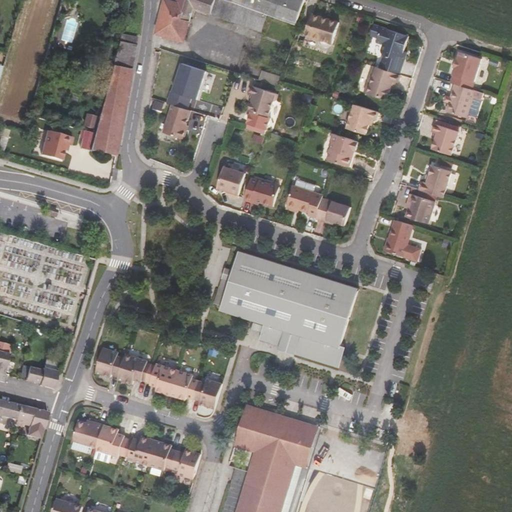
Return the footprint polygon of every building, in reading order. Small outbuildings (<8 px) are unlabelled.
[(177,0),(176,3),(167,0),(165,0),(157,33),(185,41),(194,8),(263,32),(269,14),(228,0),(177,0)] [(228,0),(269,14),(297,24),(305,0),(228,0)] [(334,42),(341,21),(313,12),(307,34),(322,38),(321,40),(323,43),(329,45),(332,44),(333,42),(334,42)] [(381,68),(401,75),(405,61),(401,60),(403,53),(405,53),(411,35),(376,24),(372,36),(379,38),(378,42),(385,45),(383,51),(385,55),(381,68)] [(119,41),(136,45),(137,45),(138,38),(121,34),(119,41)] [(131,70),(136,45),(119,41),(112,66),(131,70)] [(456,68),(451,83),(456,84),(459,85),(462,86),(472,89),(482,59),(461,52),(458,60),(457,60),(454,67),(456,68)] [(172,93),(169,105),(173,107),(189,111),(192,99),(193,97),(199,99),(206,72),(182,65),(174,93),(172,93)] [(115,156),(131,70),(112,66),(94,133),(90,150),(115,156)] [(399,83),(402,75),(401,75),(381,68),(374,66),(366,92),(388,100),(394,81),(399,83)] [(260,79),(278,84),(281,75),(263,70),(260,79)] [(462,86),(459,85),(457,92),(454,91),(448,112),(468,118),(470,114),(478,117),(485,94),(472,89),(462,86)] [(281,95),(254,86),(251,94),(255,95),(257,96),(255,102),(252,112),(270,118),(275,102),(278,101),(281,95)] [(377,120),(379,112),(355,104),(348,128),(367,134),(370,125),(372,118),(374,119),(377,120)] [(188,127),(192,112),(189,111),(173,107),(165,135),(186,141),(188,131),(186,131),(188,127)] [(95,118),(86,115),(83,128),(92,130),(95,118)] [(459,131),(436,124),(433,132),(438,133),(433,149),(452,155),(459,131)] [(47,131),(40,155),(61,160),(64,150),(65,145),(68,145),(70,146),(72,137),(47,131)] [(88,150),(93,133),(85,131),(80,148),(88,150)] [(357,151),(360,142),(334,134),(332,142),(333,145),(329,160),(350,167),(353,156),(350,155),(353,149),(357,151)] [(423,181),(420,190),(434,194),(444,197),(452,171),(434,165),(430,176),(428,183),(426,182),(423,181)] [(239,198),(247,174),(225,167),(218,189),(231,193),(230,195),(239,198)] [(281,187),(252,178),(245,200),(253,203),(254,200),(274,207),(281,187)] [(288,205),(310,212),(309,215),(317,217),(323,198),(324,195),(316,193),(294,186),(288,205)] [(429,224),(436,202),(432,200),(434,194),(420,190),(419,196),(411,194),(409,202),(411,203),(407,217),(429,224)] [(352,207),(323,198),(317,217),(317,219),(328,222),(328,220),(346,225),(352,207)] [(409,243),(414,225),(396,219),(386,250),(419,260),(423,248),(409,243)] [(241,251),(235,270),(232,278),(224,275),(216,303),(224,305),(222,309),(265,323),(265,325),(255,322),(253,328),(263,331),(263,332),(268,333),(268,332),(276,335),(273,343),(282,345),(281,349),(340,367),(347,347),(342,345),(360,289),(241,251)] [(235,270),(227,267),(224,275),(232,278),(235,270)] [(268,333),(263,332),(261,339),(273,343),(276,335),(268,332),(268,333)] [(210,354),(217,356),(220,349),(212,346),(210,354)] [(105,347),(98,369),(105,371),(105,374),(112,376),(113,373),(120,375),(126,358),(119,356),(120,352),(105,347)] [(0,350),(0,379),(5,381),(6,375),(5,374),(9,353),(0,350)] [(128,378),(127,381),(134,383),(135,379),(142,382),(143,379),(148,363),(148,361),(127,354),(126,358),(120,375),(128,378)] [(46,359),(44,367),(56,370),(58,362),(46,359)] [(153,364),(148,363),(143,379),(148,381),(153,364)] [(156,365),(153,364),(148,381),(152,382),(156,365)] [(157,390),(165,393),(165,389),(173,392),(180,371),(157,364),(156,365),(152,382),(151,384),(158,386),(157,390)] [(29,366),(26,379),(34,382),(35,379),(40,381),(39,384),(54,388),(58,370),(56,370),(44,367),(43,369),(29,366)] [(180,394),(179,397),(187,400),(188,395),(196,398),(201,381),(194,378),(195,375),(180,371),(173,392),(180,394)] [(209,403),(218,406),(224,384),(208,379),(207,383),(201,381),(196,398),(202,400),(201,403),(209,406),(209,403)] [(0,414),(17,419),(19,410),(20,405),(0,399),(0,414)] [(302,451),(310,423),(248,404),(238,440),(258,446),(284,454),(286,447),(302,451)] [(32,413),(34,408),(20,405),(19,410),(32,413)] [(23,426),(23,423),(30,425),(28,434),(41,438),(44,428),(48,411),(34,408),(32,413),(19,410),(17,419),(15,424),(23,426)] [(0,422),(15,426),(15,424),(17,419),(0,414),(0,422)] [(96,425),(87,423),(80,420),(74,439),(75,440),(74,447),(90,452),(92,445),(99,447),(105,428),(96,425)] [(308,468),(321,426),(310,423),(302,451),(286,447),(284,454),(258,446),(238,440),(236,446),(256,452),(248,481),(288,494),(282,511),(289,511),(303,466),(308,468)] [(120,429),(112,427),(112,430),(105,428),(99,447),(96,458),(110,462),(113,453),(120,455),(120,453),(125,436),(126,435),(119,433),(120,429)] [(131,438),(125,436),(120,453),(125,455),(131,438)] [(135,438),(135,439),(129,456),(129,458),(151,465),(158,444),(150,441),(150,438),(144,436),(142,440),(135,438)] [(135,439),(131,438),(125,455),(129,456),(135,439)] [(167,466),(174,468),(180,451),(172,449),(174,445),(166,443),(165,446),(158,444),(151,465),(166,469),(167,466)] [(180,474),(195,478),(201,457),(194,455),(195,452),(188,449),(186,453),(180,451),(174,468),(181,470),(180,474)] [(282,511),(288,494),(248,481),(238,511),(282,511)] [(53,511),(81,511),(84,506),(57,498),(53,511)]
